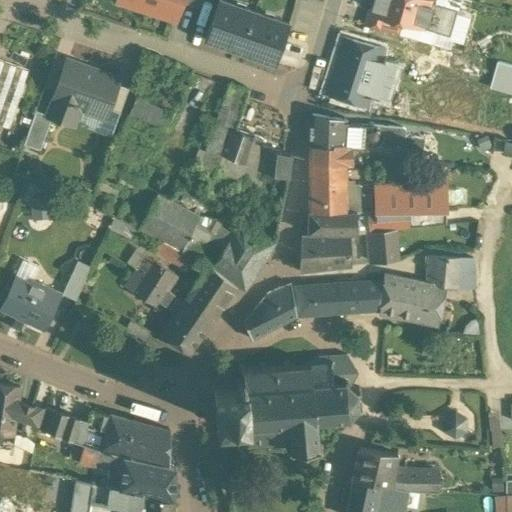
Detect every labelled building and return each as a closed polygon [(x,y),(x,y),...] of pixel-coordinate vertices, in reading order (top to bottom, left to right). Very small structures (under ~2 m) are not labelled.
[(181,0),(118,0),(118,2),(175,21),(181,2),(181,0)] [(202,0),(181,0),(181,2),(200,8),(202,0)] [(289,22),(228,0),(218,0),(205,38),(274,63),(289,22)] [(427,0),(374,0),(372,10),(371,13),(403,22),(425,29),(432,2),(433,1),(427,0)] [(403,22),(371,13),(372,10),(369,9),(365,24),(399,33),(403,22)] [(385,48),(343,34),(340,42),(355,47),(349,67),(360,71),(365,55),(381,61),(385,48)] [(355,47),(340,42),(332,67),(347,72),(349,67),(355,47)] [(381,61),(366,107),(389,114),(398,86),(386,82),(396,52),(385,48),(381,61)] [(454,54),(451,64),(472,70),(475,60),(454,54)] [(381,61),(365,55),(360,71),(358,78),(363,80),(355,103),(366,107),(381,61)] [(0,72),(25,81),(29,70),(0,59),(0,72)] [(119,79),(67,61),(49,114),(52,116),(70,122),(75,108),(79,104),(106,113),(108,108),(117,83),(119,79)] [(347,72),(332,67),(324,93),(355,103),(363,80),(358,78),(360,71),(349,67),(347,72)] [(25,81),(0,72),(0,123),(9,127),(25,81)] [(108,108),(120,112),(129,87),(117,83),(108,108)] [(259,167),(223,155),(232,128),(236,129),(245,99),(247,88),(230,83),(226,91),(206,150),(198,147),(193,163),(214,172),(213,177),(259,192),(260,189),(270,192),(273,187),(286,192),(289,177),(259,167)] [(173,112),(137,96),(130,112),(165,128),(173,112)] [(75,108),(70,122),(111,136),(120,112),(108,108),(106,113),(79,104),(75,108)] [(36,110),(24,144),(40,149),(52,116),(49,114),(36,110)] [(347,119),(310,113),(309,161),(346,162),(347,144),(347,143),(346,143),(346,128),(347,119)] [(347,143),(347,144),(364,145),(364,140),(393,142),(393,144),(404,144),(405,136),(406,130),(403,126),(376,124),(351,123),(351,128),(346,128),(346,143),(347,143)] [(236,129),(232,128),(223,155),(259,167),(264,149),(251,145),(253,135),(236,129)] [(404,144),(403,164),(420,165),(423,138),(405,136),(404,144)] [(364,145),(362,163),(391,164),(393,144),(393,142),(364,140),(364,145)] [(393,144),(391,164),(403,164),(404,144),(393,144)] [(291,154),(266,145),(264,149),(259,167),(289,177),(291,154)] [(346,162),(309,161),(309,209),(360,209),(359,179),(346,180),(346,162)] [(446,186),(375,187),(376,210),(376,211),(409,210),(446,209),(446,186)] [(212,201),(187,188),(179,203),(201,214),(202,211),(206,213),(212,201)] [(179,203),(158,192),(139,228),(182,250),(201,214),(179,203)] [(446,209),(409,210),(409,226),(409,227),(446,224),(446,209)] [(409,210),(376,211),(376,210),(368,211),(369,229),(409,226),(409,210)] [(206,213),(202,211),(201,214),(182,250),(200,257),(208,243),(221,251),(234,230),(235,229),(206,213)] [(368,211),(309,211),(308,232),(357,230),(357,233),(367,232),(369,231),(369,229),(368,211)] [(132,235),(137,224),(114,214),(109,226),(132,235)] [(234,230),(221,251),(214,264),(220,270),(245,289),(275,241),(242,227),(234,230)] [(369,231),(367,232),(367,239),(372,239),(374,263),(397,260),(395,228),(369,231)] [(342,234),(302,236),(299,270),(352,266),(350,233),(342,234)] [(188,254),(162,240),(155,254),(188,269),(192,263),(196,256),(188,254)] [(179,275),(144,251),(134,267),(143,273),(169,291),(179,275)] [(441,254),(424,254),(426,275),(426,281),(440,284),(441,254)] [(454,255),(441,254),(440,284),(447,285),(447,286),(452,286),(454,256),(454,255)] [(209,266),(196,256),(192,263),(205,272),(209,266)] [(474,258),(454,256),(452,286),(477,288),(474,258)] [(24,259),(16,275),(31,283),(39,266),(24,259)] [(236,286),(209,266),(205,272),(191,292),(193,294),(219,312),(236,286)] [(169,291),(143,273),(134,267),(124,284),(157,305),(159,301),(178,312),(184,301),(169,291)] [(75,268),(64,292),(76,298),(87,274),(75,268)] [(419,280),(384,273),(379,313),(408,319),(411,304),(417,305),(419,280)] [(31,283),(16,275),(1,306),(44,327),(59,297),(31,283)] [(426,281),(419,280),(417,305),(411,304),(408,319),(439,325),(447,286),(447,285),(440,284),(426,281)] [(381,281),(338,283),(341,311),(378,308),(381,281)] [(292,283),(268,292),(244,322),(251,339),(297,315),(292,283)] [(338,283),(296,286),(299,314),(341,311),(338,283)] [(219,312),(193,294),(186,303),(198,312),(211,323),(219,312)] [(178,312),(163,337),(191,353),(211,323),(198,312),(186,303),(184,301),(178,312)] [(152,331),(130,320),(125,330),(147,342),(152,331)] [(284,366),(264,368),(264,364),(261,364),(261,368),(244,369),(241,366),(239,368),(242,371),(243,378),(238,379),(236,383),(237,388),(214,389),(216,423),(246,421),(247,439),(243,443),(246,445),(249,441),(266,440),(266,444),(269,443),(269,440),(289,439),(289,444),(286,448),(289,451),(293,447),(316,445),(320,449),(323,446),(318,441),(317,419),(331,418),(332,422),(336,421),(336,418),(345,417),(347,421),(351,418),(349,415),(357,407),(360,408),(361,404),(358,403),(357,392),(361,389),(359,386),(355,388),(347,381),(348,377),(344,376),(347,361),(334,360),(332,358),(329,361),(313,362),(310,360),(304,365),(287,366),(287,363),(283,363),(284,366)] [(20,386),(0,382),(0,431),(13,434),(16,415),(18,400),(20,386)] [(82,417),(45,406),(45,408),(18,400),(16,415),(40,423),(39,427),(75,439),(81,419),(82,417)] [(110,413),(90,408),(87,421),(86,425),(105,430),(110,413)] [(448,412),(445,414),(443,417),(441,420),(441,424),(441,427),(442,431),(444,434),(447,436),(450,438),(454,439),(457,438),(461,437),(464,436),(466,433),(468,430),(469,427),(469,423),(469,419),(467,416),(465,413),(462,411),(458,410),(455,410),(451,410),(448,412)] [(169,428),(110,412),(110,413),(105,430),(86,425),(81,440),(85,442),(105,449),(125,454),(126,454),(127,452),(169,463),(169,428)] [(175,467),(124,456),(125,454),(105,449),(85,442),(80,462),(121,469),(119,486),(149,492),(174,497),(175,467)] [(398,453),(359,447),(352,478),(390,486),(404,489),(437,491),(439,469),(395,468),(398,453)] [(385,511),(390,486),(353,478),(345,511),(385,511)] [(94,483),(76,479),(69,511),(89,511),(91,503),(90,503),(94,483)] [(149,492),(119,486),(119,488),(94,483),(90,503),(91,503),(107,505),(107,503),(130,507),(129,511),(173,511),(174,499),(149,494),(149,492)] [(496,496),(496,511),(508,511),(507,495),(496,496)]
